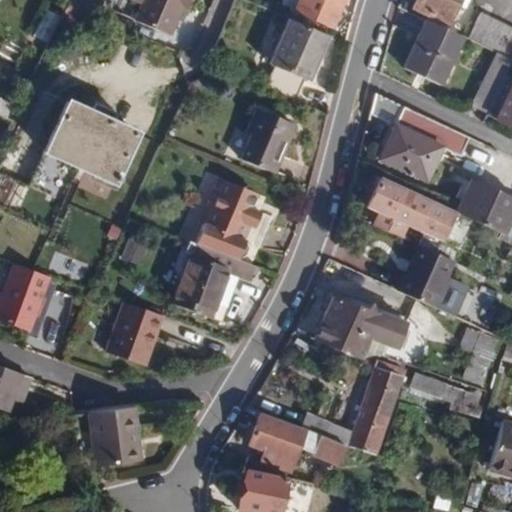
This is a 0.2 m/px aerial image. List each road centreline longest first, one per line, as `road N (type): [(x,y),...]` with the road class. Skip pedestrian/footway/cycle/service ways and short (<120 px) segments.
road 1 (residential): [(241,377),(316,228),(379,0)]
road 2 (residential): [(18,167),(44,106),(75,75),(177,72),(197,57),(222,0)]
road 3 (residential): [(241,377),(112,392),(0,350)]
road 4 (residential): [(186,511),(190,467),(241,377)]
